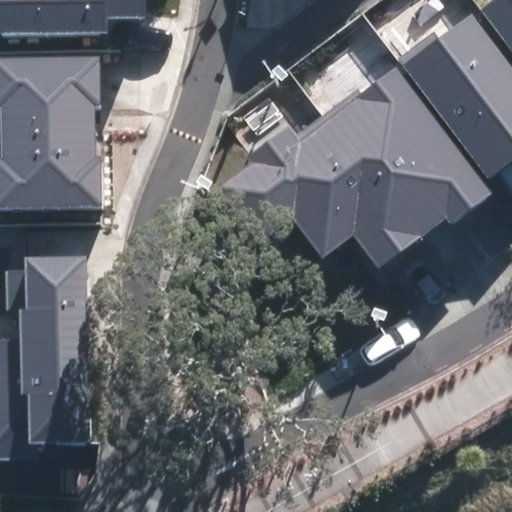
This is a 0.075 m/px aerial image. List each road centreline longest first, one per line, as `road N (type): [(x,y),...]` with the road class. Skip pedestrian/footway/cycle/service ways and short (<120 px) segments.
road 1 (residential): [(138,511),(138,346),(149,242),(203,103)]
road 2 (residential): [(511,309),(443,353),(340,400),(169,511)]
road 3 (residential): [(203,103),(341,0)]
